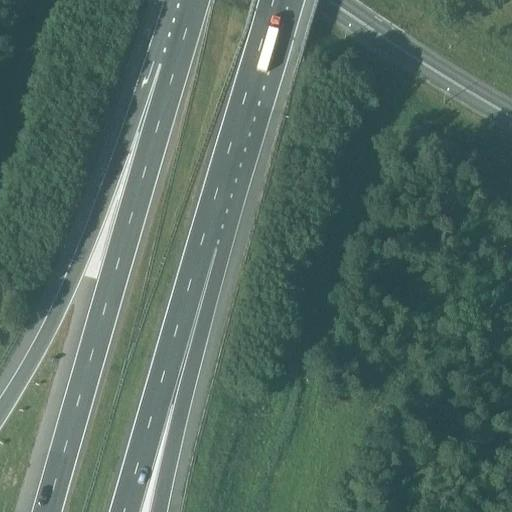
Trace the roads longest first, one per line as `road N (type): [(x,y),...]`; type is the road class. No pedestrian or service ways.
road 1 (motorway): [(173,67),(46,511)]
road 2 (motorway): [(173,67),(0,413)]
road 3 (motorway): [(123,511),(199,245)]
road 4 (motorway): [(156,511),(199,245)]
road 5 (motorway): [(199,245),(275,0)]
road 6 (primary): [(326,0),(511,118)]
